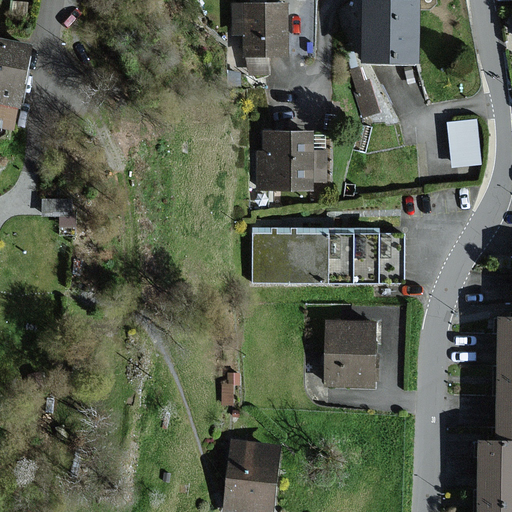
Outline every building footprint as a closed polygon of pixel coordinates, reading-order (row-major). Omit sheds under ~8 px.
[(426,0),(367,0),(368,61),(427,61),(426,0)] [(288,2),(228,3),(228,37),(241,37),(241,54),(289,54),(288,2)] [(31,44),(0,39),(0,91),(23,95),(31,44)] [(388,107),(387,74),(359,75),(360,108),(388,107)] [(480,114),(449,115),(451,162),(482,160),(480,114)] [(312,130),(260,132),(260,154),(252,154),(253,191),(313,190),(312,130)] [(401,232),(249,232),(249,284),(401,284),(401,232)] [(511,511),(511,314),(502,314),(502,324),(502,373),(502,390),(502,424),(501,438),(482,438),(482,452),(482,496),(481,511),(511,511)] [(375,321),(323,320),(322,387),(374,388),(375,321)] [(275,511),(281,444),(227,439),(221,511),(275,511)]
